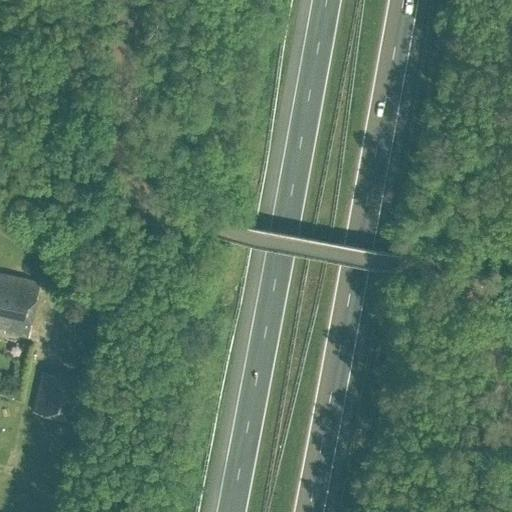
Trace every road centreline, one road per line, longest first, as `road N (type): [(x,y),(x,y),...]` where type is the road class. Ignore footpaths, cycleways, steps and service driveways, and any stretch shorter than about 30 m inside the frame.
road 1 (motorway): [(307,511),(403,0)]
road 2 (motorway): [(325,0),(230,511)]
